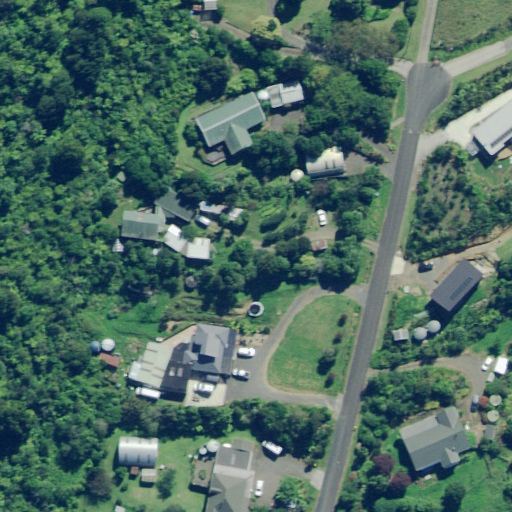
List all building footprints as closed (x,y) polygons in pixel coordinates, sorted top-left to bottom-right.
[(214,15),(214,0),(202,0),(202,14),(214,15)] [(302,103),(297,82),(277,87),(281,108),(302,103)] [(264,123),(251,96),(197,122),(209,149),(224,142),(231,158),(251,148),(244,133),(264,123)] [(343,173),(340,148),(303,153),(306,177),(343,173)] [(301,183),(300,172),(289,173),(291,185),(301,183)] [(197,207),(168,194),(160,211),(188,225),(197,207)] [(240,215),(227,213),(226,223),(238,224),(240,215)] [(159,219),(123,216),(120,241),(156,245),(159,219)] [(196,242),(171,228),(162,244),(184,260),(206,263),(208,243),(196,242)] [(158,390),(161,391),(185,395),(189,372),(219,377),(221,362),(216,362),(219,349),(225,350),(228,332),(196,327),(191,356),(170,353),(170,352),(148,345),(136,383),(158,390)] [(118,361),(99,356),(97,364),(116,369),(118,361)] [(470,452),(454,411),(399,433),(415,474),(440,465),(443,472),(461,465),(458,457),(470,452)] [(492,440),(494,428),(484,427),(483,439),(492,440)] [(156,442),(119,440),(117,465),(154,468),(156,442)] [(252,445),(231,441),(230,452),(217,449),(206,511),(246,511),(253,474),(247,473),(252,445)] [(154,484),(154,472),(141,471),(140,483),(154,484)]
